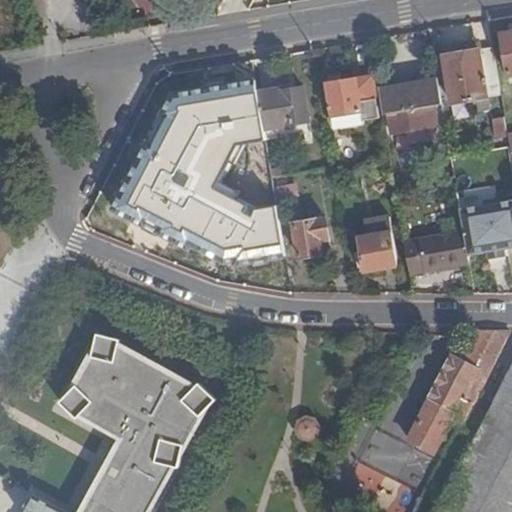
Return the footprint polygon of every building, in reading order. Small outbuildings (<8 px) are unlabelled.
[(511,75),(511,32),(501,35),(508,76),(511,75)] [(467,51),(479,49),(478,42),(465,44),(467,51)] [(500,81),(494,46),(479,49),(467,51),(465,44),(444,48),(454,104),(479,99),(481,111),(490,109),(486,84),(500,81)] [(443,103),(438,72),(416,76),(416,82),(380,88),(384,113),(389,113),(392,132),(439,125),(436,105),(443,103)] [(380,117),(373,74),(327,82),(335,128),(365,123),(364,119),(380,117)] [(258,92),(256,81),(173,95),(114,210),(225,267),(287,256),(278,205),(255,209),(216,189),(238,145),(267,140),(258,92)] [(278,88),(258,92),(267,140),(311,132),(304,86),(279,91),(278,88)] [(507,136),(504,118),(494,119),(497,138),(507,136)] [(465,233),(469,254),(489,251),(506,248),(511,247),(511,200),(481,206),(461,209),(465,233)] [(329,236),(326,218),(294,223),(299,256),(322,252),(319,237),(329,236)] [(397,265),(392,231),(359,237),(365,270),(397,265)] [(406,242),(411,274),(470,264),(469,254),(465,233),(406,242)] [(506,248),(489,251),(490,258),(507,256),(506,248)] [(462,421),(511,330),(482,330),(469,355),(462,352),(459,357),(446,351),(402,435),(428,449),(447,413),(462,421)] [(94,360),(81,383),(77,389),(61,403),(78,421),(83,415),(126,440),(85,511),(64,511),(35,496),(25,511),(147,511),(172,468),(180,469),(185,445),(193,432),(201,418),(218,402),(202,385),(196,390),(122,348),(123,341),(99,336),(94,360)] [(463,429),(477,437),(511,368),(511,356),(503,352),(463,429)] [(511,511),(511,368),(477,437),(438,511),(511,511)] [(307,414),(298,419),(295,429),(300,439),(310,441),(319,436),(322,426),(317,417),(307,414)] [(342,482),(390,505),(417,449),(368,426),(342,482)]
